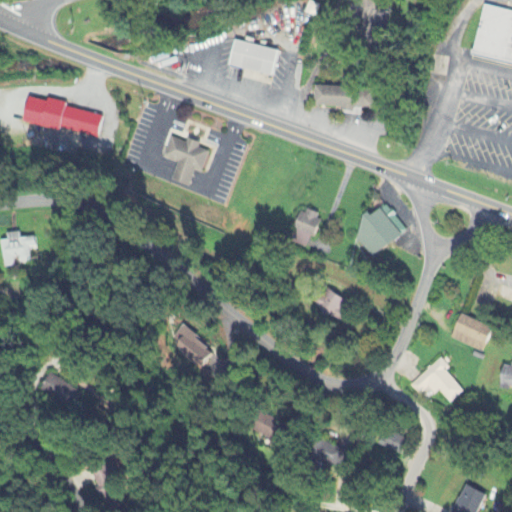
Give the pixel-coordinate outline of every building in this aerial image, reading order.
[(466,60),(511,70),(511,14),(477,7),(466,60)] [(273,53),(230,42),(224,67),(266,78),(273,53)] [(348,111),(348,110),(366,110),(366,91),(310,89),(309,109),(348,111)] [(97,118),(61,109),(61,107),(24,98),(18,122),(92,140),(97,118)] [(197,174),(204,153),(194,150),(196,145),(183,141),(182,144),(166,139),(159,160),(172,164),(166,183),(184,189),(189,172),(197,174)] [(348,236),(372,260),(403,229),(380,206),(366,219),(365,218),(348,236)] [(287,243),(306,249),(317,217),(298,211),(287,243)] [(30,263),(29,249),(35,249),(34,238),(21,240),(20,233),(7,235),(8,241),(1,242),(4,269),(17,268),(16,264),(30,263)] [(344,303),(323,290),(313,308),(335,320),(344,303)] [(447,341),(480,353),(489,329),(457,317),(447,341)] [(211,353),(182,328),(169,343),(198,368),(211,353)] [(417,397),(429,386),(447,407),(462,393),(444,373),(448,370),(439,360),(409,387),(417,397)] [(511,367),(499,366),(496,389),(511,390),(511,367)] [(255,434),(279,445),(289,425),(265,414),(255,434)] [(377,447),(399,455),(405,440),(383,431),(377,447)] [(339,470),(346,452),(319,441),(312,459),(339,470)] [(134,502),(121,465),(95,474),(108,511),(134,502)] [(478,511),(486,498),(467,488),(454,511),(478,511)]
